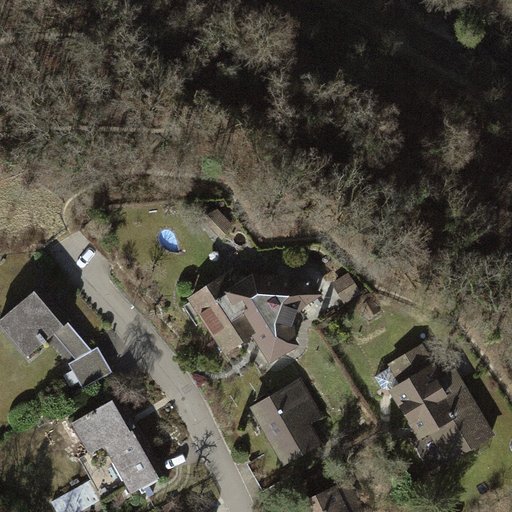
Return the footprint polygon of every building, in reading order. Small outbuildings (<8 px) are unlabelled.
[(218,208),(205,221),(221,238),(234,225),(218,208)] [(253,262),(192,299),(233,357),(261,343),(276,363),(302,347),(299,327),(307,311),(326,298),(308,272),(253,262)] [(350,274),(333,284),(345,304),(362,293),(350,274)] [(94,352),(38,293),(3,321),(34,361),(54,345),(72,365),(87,393),(116,377),(102,348),(94,352)] [(409,385),(397,392),(426,441),(437,435),(453,463),(499,436),(444,342),(400,368),(409,385)] [(304,379),(255,408),(287,464),(324,444),(315,426),(328,415),(304,379)] [(119,402),(77,424),(93,455),(111,445),(139,490),(165,476),(119,402)] [(368,511),(353,479),(299,504),(302,511),(368,511)]
